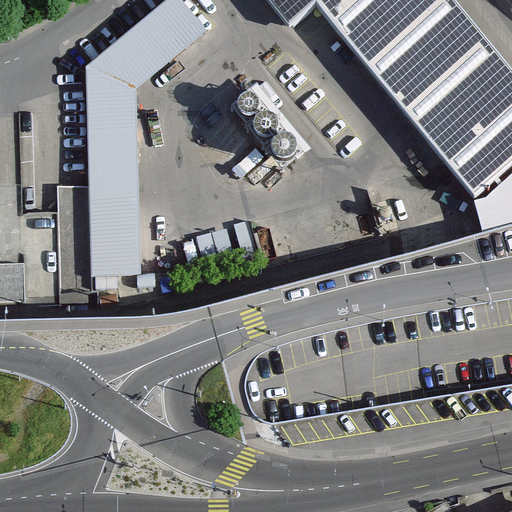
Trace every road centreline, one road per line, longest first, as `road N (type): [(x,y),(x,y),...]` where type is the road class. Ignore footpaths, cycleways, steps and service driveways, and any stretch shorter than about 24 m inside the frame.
road 1 (motorway): [(511,252),(38,380)]
road 2 (motorway): [(0,456),(180,409),(395,329)]
road 3 (motorway): [(0,425),(316,342),(395,329)]
road 4 (unclassified): [(197,343),(389,294),(511,274)]
road 5 (primary): [(343,488),(511,454)]
road 6 (primary): [(343,488),(207,463)]
road 7 (unclassified): [(111,0),(37,59),(0,74)]
road 8 (unclassified): [(207,463),(179,401),(197,343)]
road 9 (primary): [(207,463),(163,446),(102,399)]
road 10 (primary): [(74,506),(198,511)]
road 11 (motorway): [(395,329),(511,295)]
